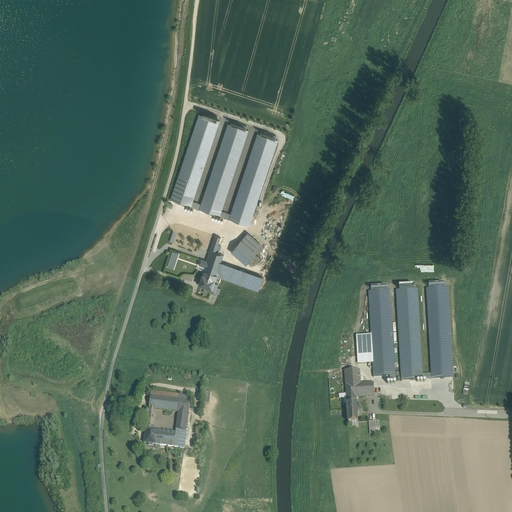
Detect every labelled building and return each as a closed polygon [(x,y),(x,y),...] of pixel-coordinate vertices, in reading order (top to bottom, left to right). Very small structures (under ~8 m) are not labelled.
[(199,114),(170,200),(200,208),(201,204),(192,201),(219,120),(216,119),(217,117),(203,112),(202,115),(199,114)] [(231,124),(228,122),(201,204),(200,208),(220,215),(222,211),(248,130),(245,129),(246,126),(232,121),(231,124)] [(261,135),(258,134),(230,214),(229,218),(249,225),(278,140),(275,139),(276,136),(262,131),(261,135)] [(248,232),(231,252),(246,265),(263,245),(248,232)] [(215,235),(210,250),(215,252),(220,237),(215,235)] [(210,250),(206,261),(219,266),(221,262),(223,255),(215,252),(210,250)] [(168,266),(175,268),(180,253),(173,251),(168,266)] [(206,261),(202,260),(200,265),(205,267),(202,274),(215,279),(216,276),(216,275),(219,266),(206,261)] [(263,277),(221,262),(219,266),(216,275),(216,276),(258,291),(263,277)] [(215,279),(202,274),(199,284),(207,287),(212,289),(214,283),(215,279)] [(414,287),(399,287),(399,290),(396,291),(401,381),(431,379),(431,374),(423,375),(418,289),(414,290),(414,287)] [(367,335),(357,336),(358,356),(368,356),(367,335)] [(392,347),(377,348),(378,355),(378,365),(379,382),(394,382),(392,347)] [(368,356),(358,356),(359,366),(378,365),(378,355),(368,356)] [(360,370),(345,371),(347,403),(357,403),(356,397),(374,396),(373,383),(369,383),(369,380),(361,381),(360,370)] [(191,397),(158,392),(158,397),(191,401),(191,397)] [(158,397),(151,396),(147,422),(153,423),(154,419),(154,416),(155,409),(178,412),(176,433),(174,447),(184,448),(191,401),(158,397)] [(357,403),(347,403),(348,423),(358,423),(357,403)] [(153,423),(147,422),(146,429),(144,443),(149,444),(149,446),(152,446),(153,444),(156,445),(158,430),(155,430),(155,428),(154,427),(153,427),(153,423)] [(176,433),(158,430),(156,445),(174,447),(176,433)]
